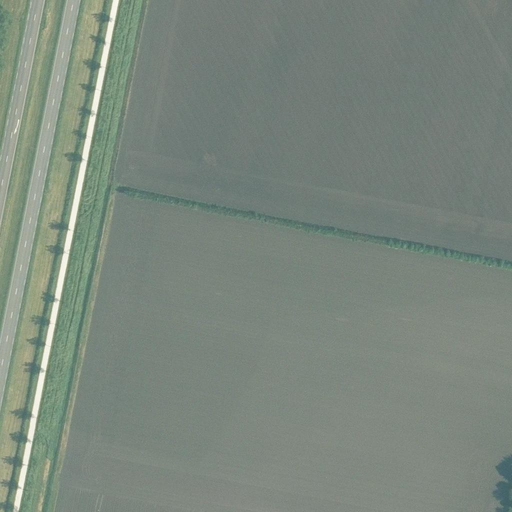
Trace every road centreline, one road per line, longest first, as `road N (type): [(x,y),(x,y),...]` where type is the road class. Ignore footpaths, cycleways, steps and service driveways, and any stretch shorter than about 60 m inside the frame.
road 1 (primary): [(0,389),(75,0)]
road 2 (primary): [(36,0),(0,186)]
